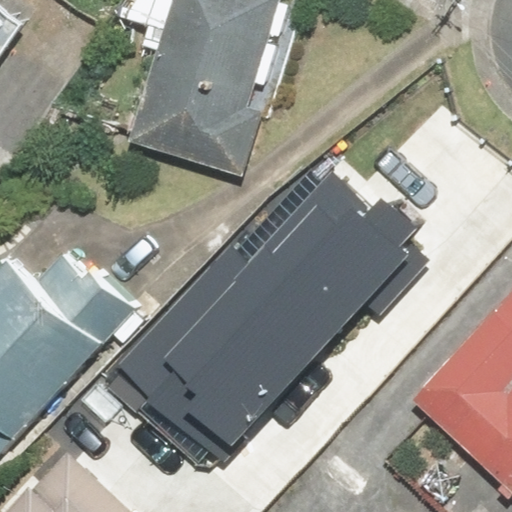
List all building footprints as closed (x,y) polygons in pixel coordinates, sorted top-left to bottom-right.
[(3,0),(0,0),(0,63),(30,17),(3,0)] [(151,0),(139,36),(171,46),(145,126),(257,162),(310,0),(151,0)] [(248,226),(133,349),(232,440),(384,276),(397,288),(438,244),(346,159),(268,244),(248,226)] [(46,273),(8,242),(0,250),(0,404),(29,428),(141,290),(76,237),(46,273)] [(511,314),(429,401),(511,481),(511,314)] [(149,511),(71,445),(13,511),(149,511)] [(401,511),(334,454),(283,511),(401,511)]
